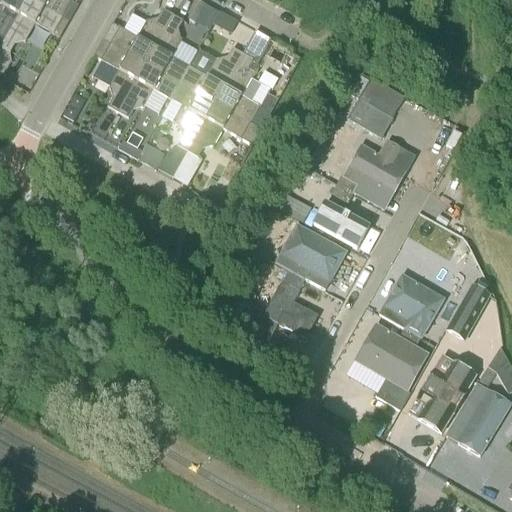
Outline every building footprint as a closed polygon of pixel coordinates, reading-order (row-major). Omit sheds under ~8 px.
[(0,0),(0,47),(26,0),(25,0),(0,0)] [(26,0),(0,47),(0,49),(9,54),(17,40),(25,44),(35,26),(59,40),(68,24),(26,0)] [(26,0),(68,24),(78,7),(64,0),(26,0)] [(199,17),(213,25),(218,15),(204,7),(199,17)] [(119,30),(109,47),(145,67),(172,18),(163,12),(154,27),(147,23),(137,40),(119,30)] [(213,27),(214,25),(231,35),(237,25),(219,15),(213,27)] [(172,18),(145,67),(179,86),(189,70),(171,60),(181,42),(173,38),(182,23),(172,18)] [(145,67),(109,47),(103,43),(93,59),(118,73),(108,91),(116,96),(108,110),(117,115),(145,67)] [(179,86),(214,106),(242,57),(232,51),(224,66),(216,62),(206,79),(189,70),(179,86)] [(214,106),(250,125),(259,109),(241,99),(251,81),(243,77),(251,62),(242,57),(214,106)] [(145,67),(117,115),(127,121),(135,106),(143,111),(153,93),(170,103),(179,86),(145,67)] [(359,102),(391,122),(404,101),(371,81),(359,102)] [(187,154),(214,106),(179,86),(170,103),(181,109),(172,125),(178,129),(177,130),(185,135),(177,149),(187,154)] [(74,124),(85,103),(73,97),(63,118),(74,124)] [(346,123),(380,143),(393,123),(391,122),(359,102),(346,123)] [(214,106),(187,154),(196,160),(204,145),(212,150),(222,132),(240,142),(250,125),(214,106)] [(136,162),(141,153),(123,143),(118,152),(136,162)] [(348,148),(339,174),(383,199),(404,158),(380,146),(372,161),(348,148)] [(156,170),(164,157),(147,147),(140,161),(156,170)] [(353,197),(358,188),(341,178),(336,188),(353,197)] [(336,188),(330,197),(347,207),(348,204),(353,197),(336,188)] [(218,209),(223,201),(206,192),(202,200),(218,209)] [(445,198),(433,219),(451,229),(463,208),(445,198)] [(324,209),(311,202),(297,226),(342,251),(355,227),(334,215),(324,209)] [(344,260),(291,231),(275,260),(328,289),(344,260)] [(299,293),(306,281),(289,272),(282,284),(299,293)] [(432,298),(388,274),(371,306),(415,330),(432,298)] [(292,305),(299,293),(282,284),(276,296),(292,305)] [(464,343),(488,299),(471,290),(446,333),(464,343)] [(314,319),(270,297),(258,320),(302,342),(314,319)] [(272,331),(247,318),(238,335),(262,349),(272,331)] [(364,327),(347,358),(404,389),(420,359),(364,327)] [(419,344),(402,335),(399,341),(416,351),(419,344)] [(511,372),(500,351),(487,372),(496,377),(507,398),(511,394),(511,372)] [(408,421),(434,437),(471,378),(445,362),(408,421)] [(399,414),(410,397),(385,383),(375,400),(399,414)] [(451,443),(476,460),(509,411),(484,395),(451,443)] [(379,443),(386,431),(374,424),(367,436),(379,443)]
